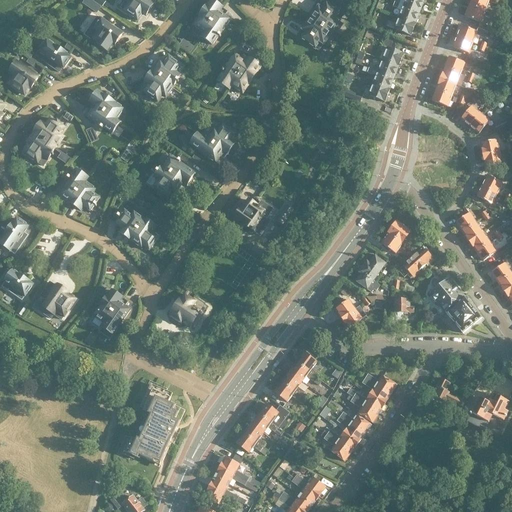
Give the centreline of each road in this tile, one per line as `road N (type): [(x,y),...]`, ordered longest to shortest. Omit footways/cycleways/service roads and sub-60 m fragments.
road 1 (residential): [(150,299),(99,239),(15,195),(3,163),(12,134),(36,107),(157,44),(192,0)]
road 2 (residential): [(150,299),(269,132),(278,96),(267,25)]
road 3 (residential): [(511,343),(414,197),(388,181)]
road 4 (residential): [(325,511),(442,347)]
road 5 (tertiary): [(295,312),(388,181)]
road 6 (residential): [(295,312),(350,350),(442,347)]
road 7 (residential): [(459,205),(474,176),(469,144),(451,124),(409,105)]
road 8 (tertiary): [(228,402),(171,511)]
